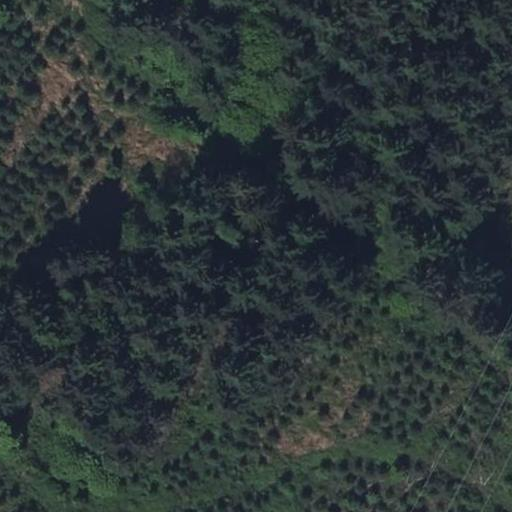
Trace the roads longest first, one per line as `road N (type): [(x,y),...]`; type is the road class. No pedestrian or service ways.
road 1 (track): [(152,511),(354,450),(456,466),(511,509)]
road 2 (track): [(278,0),(472,202),(511,269)]
